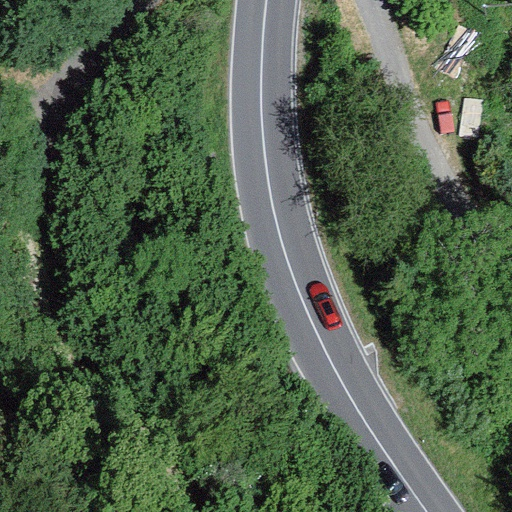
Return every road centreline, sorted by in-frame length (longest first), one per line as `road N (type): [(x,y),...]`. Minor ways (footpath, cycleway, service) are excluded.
road 1 (secondary): [(428,511),(343,385),(296,288),(273,212),(261,130),(268,0)]
road 2 (track): [(359,0),(439,195),(511,259)]
